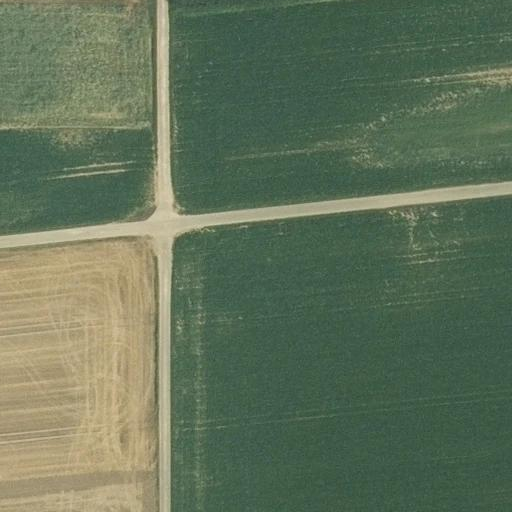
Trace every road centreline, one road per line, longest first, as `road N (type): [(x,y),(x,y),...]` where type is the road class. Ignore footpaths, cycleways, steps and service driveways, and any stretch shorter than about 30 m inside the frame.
road 1 (track): [(167,511),(162,228),(511,190)]
road 2 (track): [(161,0),(162,228),(0,245)]
